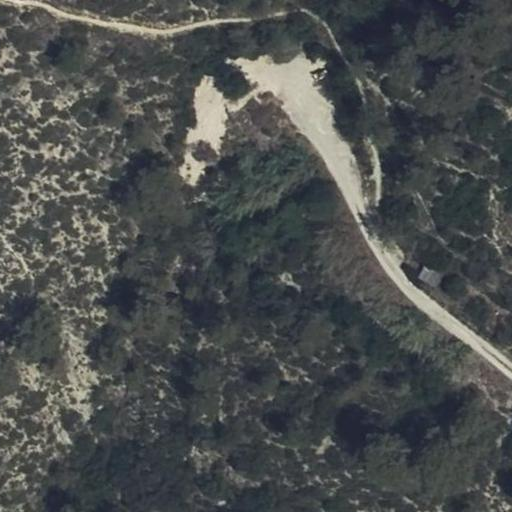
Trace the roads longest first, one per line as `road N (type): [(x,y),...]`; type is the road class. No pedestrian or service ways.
road 1 (track): [(511,364),(370,235),(305,72)]
road 2 (track): [(389,259),(380,147),(360,76)]
